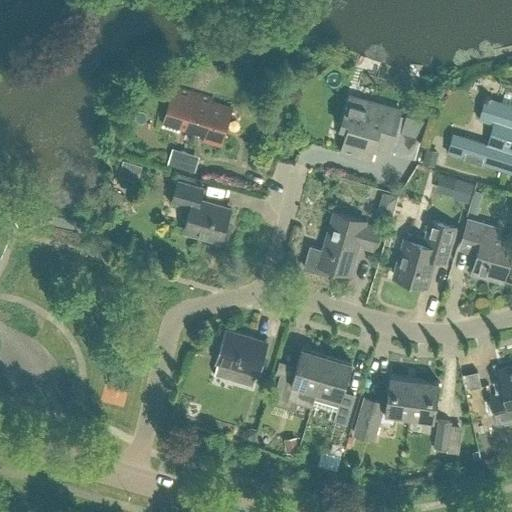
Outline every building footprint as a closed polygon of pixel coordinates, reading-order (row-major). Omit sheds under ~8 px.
[(162,125),(178,130),(180,124),(206,132),(204,138),(219,142),(225,123),(222,122),(227,105),(209,100),(210,97),(174,86),(162,125)] [(400,109),(349,94),(340,124),(346,126),(340,149),(369,158),(376,135),(391,139),(400,109)] [(453,132),(448,151),(511,169),(511,103),(486,96),(480,117),(503,124),(497,144),(453,132)] [(404,114),(399,130),(419,136),(425,116),(405,110),(404,114)] [(473,182),(439,173),(434,190),(451,194),(451,197),(468,202),(473,182)] [(182,226),(221,238),(230,207),(199,198),(202,185),(176,177),(170,198),(189,204),(182,226)] [(333,209),(322,247),(309,244),(303,265),(330,273),(332,267),(348,272),(357,243),(373,248),(380,225),(364,220),(364,218),(333,209)] [(499,226),(469,217),(463,239),(480,245),(473,269),(502,278),(511,244),(511,239),(497,235),(499,226)] [(431,218),(426,236),(408,230),(396,274),(409,278),(408,282),(424,287),(425,283),(426,283),(434,255),(445,259),(455,224),(431,218)] [(229,324),(214,372),(253,384),(267,335),(229,324)] [(272,400),(284,404),(295,407),(297,401),(311,405),(313,398),(325,353),(301,346),(292,374),(281,371),(272,400)] [(351,361),(325,353),(313,398),(337,405),(334,418),(346,421),(354,393),(342,389),(351,361)] [(511,364),(499,367),(504,388),(490,392),(497,420),(511,416),(511,364)] [(391,372),(387,399),(363,394),(352,433),(374,439),(379,421),(393,424),(395,412),(410,414),(416,376),(391,372)] [(435,417),(441,380),(416,376),(410,414),(435,417)] [(482,440),(483,412),(455,411),(454,439),(482,440)] [(447,448),(451,419),(437,417),(433,446),(447,448)]
